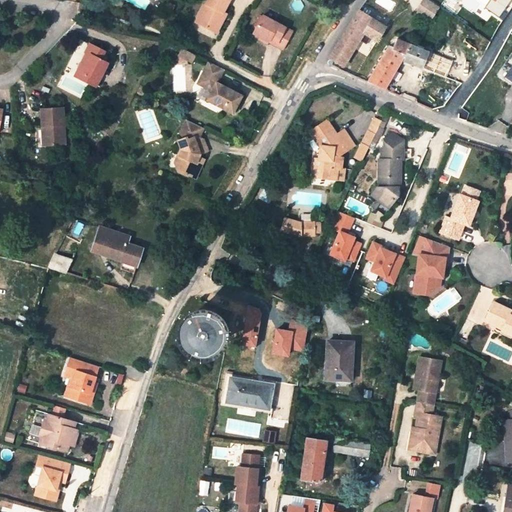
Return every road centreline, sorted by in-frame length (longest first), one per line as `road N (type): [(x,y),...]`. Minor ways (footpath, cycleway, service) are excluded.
road 1 (unclassified): [(106,511),(169,313),(312,69)]
road 2 (unknown): [(368,230),(410,235),(447,122),(511,19)]
road 3 (unclassified): [(312,69),(511,145)]
road 4 (unknown): [(188,280),(247,310),(293,360),(299,379),(291,422)]
